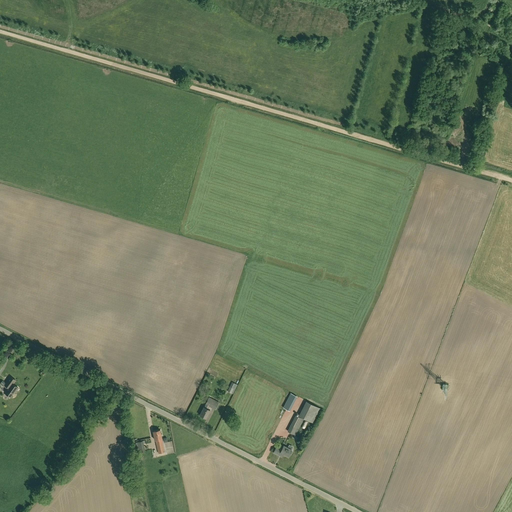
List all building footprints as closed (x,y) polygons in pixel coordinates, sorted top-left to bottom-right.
[(10,396),(11,396),(15,391),(16,391),(18,387),(13,384),(16,380),(10,376),(5,383),(2,381),(0,383),(7,389),(4,392),(6,393),(5,394),(6,395),(8,397),(9,397),(10,396)] [(216,409),(219,402),(209,397),(206,404),(204,407),(200,415),(206,418),(210,410),(208,409),(209,406),(216,409)] [(308,402),(300,416),(312,422),(320,408),(308,402)] [(295,435),(304,419),(296,415),(287,431),(295,435)] [(159,453),(165,452),(162,439),(162,438),(160,430),(153,431),(155,440),(156,440),(159,453)] [(288,457),(292,450),(284,446),(282,450),(277,447),(274,452),(279,455),(281,453),(288,457)]
